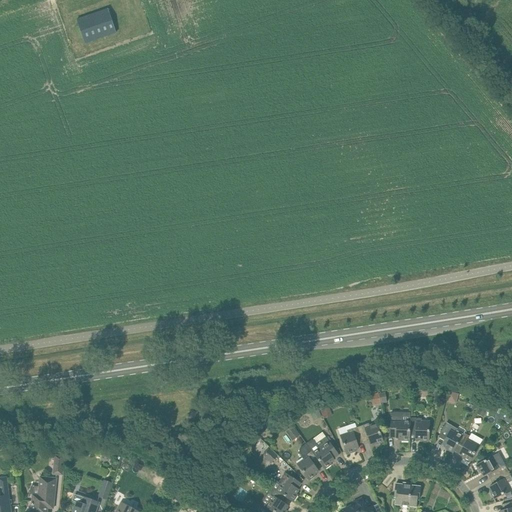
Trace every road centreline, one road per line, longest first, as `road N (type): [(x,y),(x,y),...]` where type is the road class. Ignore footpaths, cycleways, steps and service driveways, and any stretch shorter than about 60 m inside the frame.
road 1 (primary): [(511,308),(0,388)]
road 2 (residential): [(310,511),(364,470),(409,460),(446,473),(475,511)]
